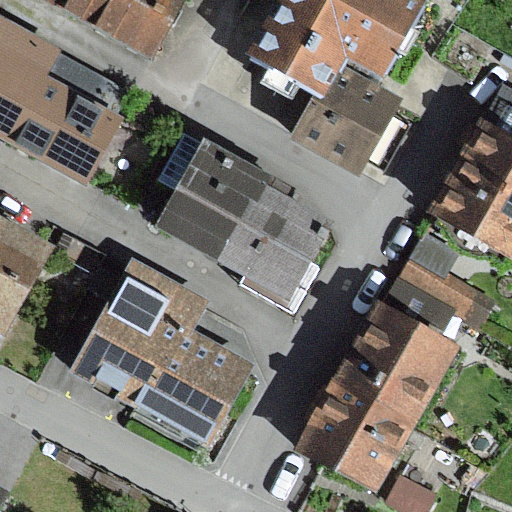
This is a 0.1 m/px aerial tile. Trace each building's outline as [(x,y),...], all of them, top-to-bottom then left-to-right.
[(20,0),(55,19),(65,0),(20,0)] [(65,0),(55,19),(142,68),(181,0),(65,0)] [(415,15),(388,0),(272,0),(235,66),(305,105),(325,69),(330,60),(376,86),(415,15)] [(59,57),(0,24),(0,148),(78,192),(116,123),(45,84),(59,57)] [(396,108),(325,69),(305,105),(283,147),(352,186),(396,108)] [(511,96),(500,90),(477,129),(511,149),(511,96)] [(511,268),(511,149),(477,129),(424,222),(510,271),(511,268)] [(263,184),(182,137),(153,186),(169,195),(146,235),(211,272),(263,184)] [(284,197),(263,184),(211,272),(281,311),(325,232),(279,206),(284,197)] [(0,345),(49,256),(0,229),(0,345)] [(422,236),(410,257),(444,277),(457,257),(422,236)] [(410,257),(395,281),(478,329),(492,305),(444,277),(410,257)] [(206,306),(127,263),(118,280),(104,306),(64,379),(199,452),(244,369),(188,339),(206,306)] [(104,306),(118,280),(95,268),(81,295),(104,306)] [(395,286),(385,303),(440,336),(450,319),(395,286)] [(370,311),(329,384),(409,429),(450,357),(370,311)] [(409,429),(329,384),(285,459),(366,505),(409,429)] [(0,472),(0,511),(16,481),(0,472)] [(396,479),(382,507),(392,511),(425,511),(433,497),(396,479)]
